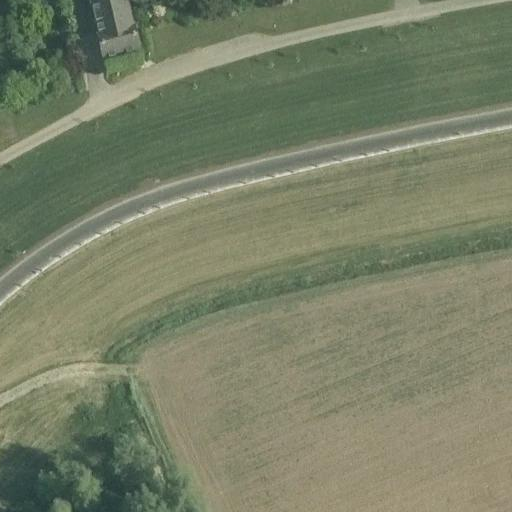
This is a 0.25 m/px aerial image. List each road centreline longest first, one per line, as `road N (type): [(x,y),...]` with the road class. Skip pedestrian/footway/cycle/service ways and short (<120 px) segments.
road 1 (unclassified): [(0,293),(33,263),(122,214),(202,184),(511,118)]
road 2 (unclassified): [(0,160),(149,81),(277,43),(482,0)]
road 3 (track): [(0,402),(53,374),(120,371)]
